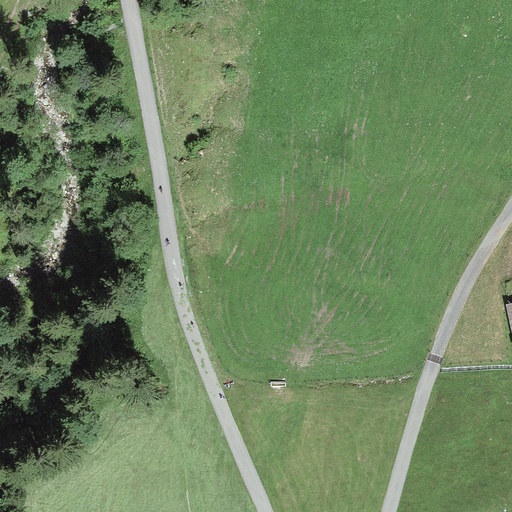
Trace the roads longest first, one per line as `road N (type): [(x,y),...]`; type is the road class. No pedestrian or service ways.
road 1 (track): [(511,208),(453,310),(388,511)]
road 2 (track): [(186,316),(128,0)]
road 3 (track): [(266,511),(186,316)]
